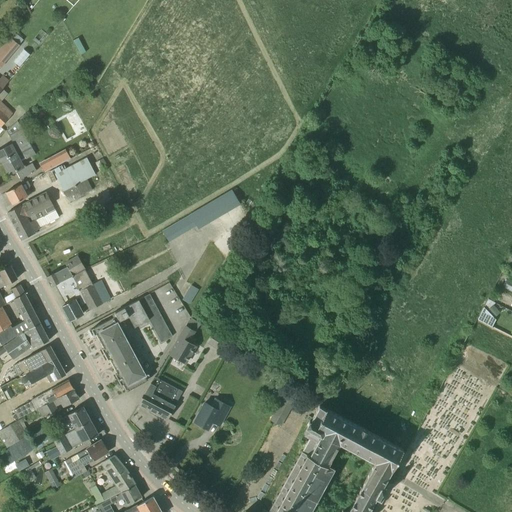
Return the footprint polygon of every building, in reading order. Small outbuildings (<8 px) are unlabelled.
[(10,37),(0,49),(0,67),(1,68),(19,45),(10,37)] [(0,94),(10,83),(3,77),(0,79),(0,94)] [(13,114),(0,102),(0,125),(2,127),(13,114)] [(16,171),(20,179),(36,171),(33,164),(25,168),(25,166),(23,167),(20,161),(30,155),(28,150),(32,148),(19,124),(17,124),(6,130),(13,143),(0,150),(0,161),(2,160),(9,174),(16,171)] [(45,173),(54,168),(53,167),(70,158),(66,149),(40,164),(45,173)] [(57,178),(66,197),(80,191),(77,185),(88,179),(96,175),(87,158),(79,163),(57,174),(55,175),(57,178)] [(101,173),(108,169),(103,159),(96,163),(101,173)] [(80,191),(66,197),(69,203),(94,190),(88,179),(77,185),(80,191)] [(28,181),(6,192),(12,204),(28,197),(25,191),(29,189),(30,186),(28,181)] [(22,205),(28,216),(52,204),(46,193),(22,205)] [(22,240),(25,238),(31,236),(41,231),(36,221),(40,219),(55,211),(52,204),(28,216),(22,205),(8,212),(22,240)] [(59,217),(55,211),(40,219),(43,225),(59,217)] [(197,226),(190,214),(162,231),(169,242),(181,234),(197,226)] [(55,285),(55,286),(57,285),(56,284),(72,276),(85,269),(78,256),(65,263),(67,267),(47,277),(51,286),(55,285)] [(0,308),(2,308),(1,306),(5,304),(0,294),(0,287),(17,279),(10,266),(0,271),(0,308)] [(73,277),(72,276),(56,284),(57,285),(55,286),(62,298),(74,292),(77,299),(62,307),(70,321),(83,314),(79,306),(87,302),(91,309),(110,299),(107,293),(100,296),(93,285),(86,270),(73,277)] [(505,281),(503,285),(505,289),(511,292),(511,282),(509,281),(505,281)] [(12,289),(17,298),(25,294),(20,284),(12,289)] [(191,286),(183,299),(190,304),(198,290),(191,286)] [(2,308),(0,308),(0,343),(1,345),(17,336),(31,328),(31,329),(40,323),(25,294),(17,298),(14,299),(22,314),(20,315),(23,321),(11,327),(2,308)] [(93,328),(127,392),(145,382),(147,379),(117,322),(129,316),(135,327),(149,320),(161,342),(172,336),(150,294),(113,314),(114,317),(93,328)] [(494,305),(488,311),(493,317),(499,311),(494,305)] [(188,324),(197,328),(200,322),(191,318),(188,324)] [(31,329),(31,328),(4,347),(14,361),(32,348),(32,349),(49,340),(40,323),(31,329)] [(180,337),(169,355),(185,364),(196,347),(187,342),(195,332),(186,325),(179,337),(180,337)] [(221,352),(222,351),(228,341),(215,333),(208,344),(221,352)] [(229,356),(231,353),(228,351),(232,344),(228,341),(222,351),(229,356)] [(13,366),(20,377),(28,373),(57,357),(50,345),(13,366)] [(57,357),(28,373),(35,385),(39,383),(48,378),(50,383),(54,380),(54,381),(66,374),(57,357)] [(158,379),(153,376),(138,404),(168,419),(183,391),(177,388),(158,379)] [(31,400),(32,401),(37,409),(39,408),(74,389),(69,379),(31,400)] [(284,389),(277,386),(273,395),(279,398),(284,389)] [(79,399),(74,389),(39,408),(44,418),(58,410),(55,405),(61,402),(64,407),(79,399)] [(295,401),(284,396),(270,420),(281,426),(295,401)] [(212,406),(205,403),(194,422),(208,429),(214,418),(221,422),(230,407),(216,399),(212,406)] [(37,409),(32,401),(14,410),(19,419),(37,409)] [(377,497),(381,499),(386,490),(382,488),(392,471),(404,450),(320,405),(311,421),(310,420),(306,427),(308,428),(304,434),(309,436),(267,511),(263,509),(261,511),(246,511),(245,511),(244,511),(368,511),(370,509),(371,510),(372,509),(370,508),(373,503),(374,504),(375,503),(374,502),(377,497)] [(60,427),(64,435),(91,420),(83,406),(62,418),(66,424),(60,427)] [(28,432),(24,423),(26,422),(24,419),(19,421),(25,434),(28,432)] [(91,420),(64,435),(55,441),(57,446),(62,454),(98,435),(91,420)] [(0,432),(0,436),(7,449),(27,438),(25,434),(19,421),(0,432)] [(108,451),(101,440),(65,462),(76,479),(83,474),(88,472),(84,466),(94,461),(108,451)] [(55,458),(62,454),(57,446),(51,450),(51,451),(55,458)] [(99,496),(103,502),(135,485),(126,470),(114,456),(101,463),(115,487),(99,496)] [(19,472),(29,466),(26,459),(16,465),(19,472)] [(24,470),(26,476),(33,472),(30,467),(24,470)] [(51,482),(57,478),(51,468),(45,471),(51,482)] [(196,478),(192,482),(219,509),(223,505),(196,478)] [(60,486),(57,480),(50,483),(53,489),(60,486)] [(135,485),(103,502),(107,511),(113,511),(110,504),(121,499),(122,500),(125,498),(128,504),(142,497),(135,485)] [(162,511),(153,497),(138,506),(127,511),(162,511)]
